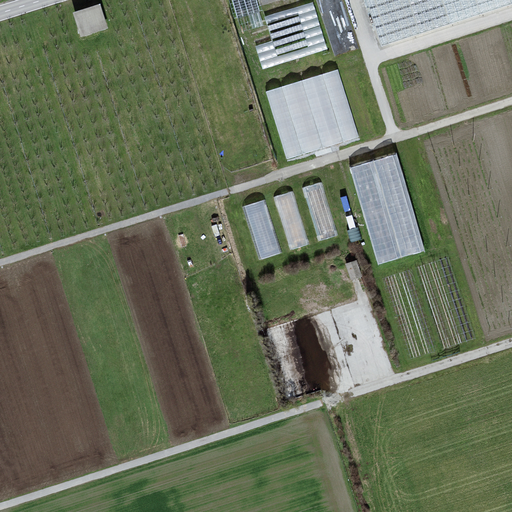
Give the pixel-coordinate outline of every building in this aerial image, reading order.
[(262,65),(327,47),(313,0),(311,0),(264,13),(267,22),(251,26),(262,65)] [(370,0),(385,43),(511,0),(370,0)] [(100,2),(72,11),(81,36),(108,27),(100,2)] [(268,85),(284,155),(358,138),(341,68),(268,85)] [(399,151),(352,163),(376,261),(423,249),(399,151)] [(320,179),(303,185),(321,237),(338,232),(320,179)] [(292,188),(275,193),(283,219),(300,214),(292,188)] [(246,202),(259,256),(279,251),(265,197),(246,202)] [(438,259),(417,263),(421,284),(442,280),(438,259)] [(355,261),(345,264),(352,281),(362,277),(355,261)]
